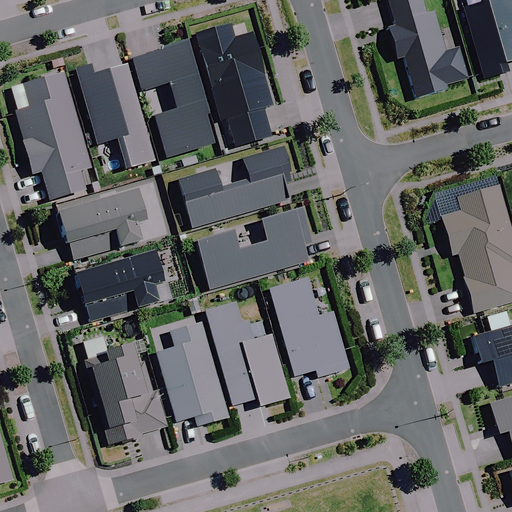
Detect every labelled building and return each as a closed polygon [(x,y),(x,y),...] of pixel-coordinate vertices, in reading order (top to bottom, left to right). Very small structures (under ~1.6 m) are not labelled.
[(420,0),(386,0),(394,27),(388,28),(396,58),(402,56),(414,98),(445,89),(444,86),(466,80),(457,48),(444,52),(433,14),(425,16),(420,0)] [(511,60),(511,10),(509,0),(481,0),(482,3),(463,9),(483,79),(507,72),(504,63),(511,60)] [(229,25),(195,35),(219,120),(227,118),(235,147),(269,137),(261,109),(270,106),(250,33),(233,38),(229,25)] [(206,113),(185,40),(131,55),(141,91),(168,84),(176,110),(153,117),(165,157),(212,144),(203,114),(206,113)] [(90,65),(74,70),(96,145),(116,139),(125,168),(152,161),(125,65),(92,74),(90,65)] [(89,168),(62,73),(22,85),(28,107),(13,111),(31,174),(40,171),(48,200),(84,191),(78,171),(89,168)] [(292,181),(282,148),(242,159),(248,180),(220,188),(214,170),(178,180),(191,229),(290,201),(285,183),(292,181)] [(511,265),(511,239),(497,185),(455,197),(460,212),(440,217),(451,256),(456,255),(473,314),(511,303),(511,268),(511,266),(511,265)] [(135,191),(56,213),(64,243),(68,242),(73,260),(139,242),(134,224),(144,221),(135,191)] [(310,243),(300,209),(260,221),(266,242),(237,250),(232,231),(195,242),(209,290),(308,262),(303,245),(310,243)] [(161,283),(152,252),(73,274),(82,305),(85,304),(90,323),(156,304),(150,286),(161,283)] [(306,280),(268,291),(292,377),(314,371),(316,378),(346,369),(331,314),(317,318),(306,280)] [(233,304),(204,312),(231,406),(257,399),(259,406),(287,398),(269,335),(251,341),(245,322),(239,324),(233,304)] [(227,418),(200,324),(169,333),(173,348),(155,353),(175,423),(192,418),(195,427),(227,418)] [(511,325),(472,337),(479,365),(491,361),(498,387),(511,382),(511,325)] [(104,356),(83,362),(107,447),(141,438),(140,434),(165,427),(155,392),(151,393),(143,364),(135,366),(130,345),(103,353),(104,356)] [(511,398),(490,404),(498,434),(508,431),(511,446),(511,398)] [(0,483),(11,481),(0,443),(0,483)]
